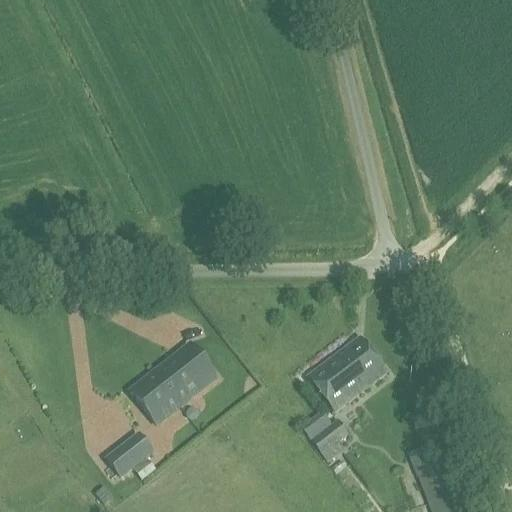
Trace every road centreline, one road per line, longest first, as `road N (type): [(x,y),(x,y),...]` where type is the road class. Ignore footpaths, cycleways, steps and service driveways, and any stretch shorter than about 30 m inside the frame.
road 1 (unclassified): [(0,273),(392,260),(419,267)]
road 2 (track): [(358,0),(434,255)]
road 3 (track): [(511,489),(482,443),(419,267)]
road 4 (track): [(511,166),(408,260)]
